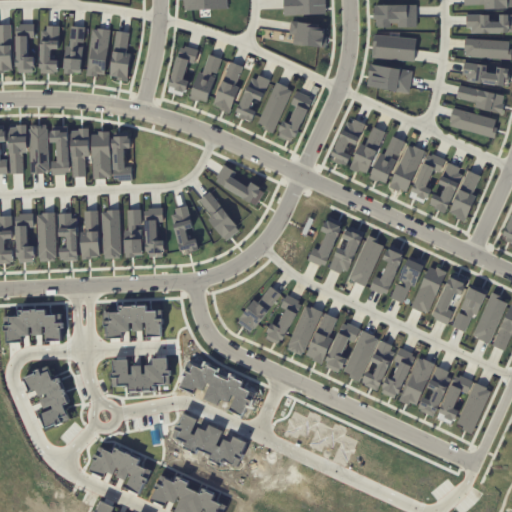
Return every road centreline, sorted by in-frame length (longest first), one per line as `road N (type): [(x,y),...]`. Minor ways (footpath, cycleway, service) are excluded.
road 1 (residential): [(82,337),(82,353),(29,353),(12,382),(55,463),(146,511),(446,501),(473,463)]
road 2 (residential): [(0,103),(141,112),(294,171),(511,272)]
road 3 (residential): [(346,0),(349,40),(337,91),(302,175),(259,248),(228,269),(181,283),(0,287)]
road 4 (residential): [(193,279),(198,310),(221,340),(473,463)]
road 5 (residential): [(282,373),(257,431),(424,511)]
road 6 (residential): [(0,195),(175,187),(191,177),(212,139)]
road 7 (residential): [(117,414),(185,403),(257,431)]
